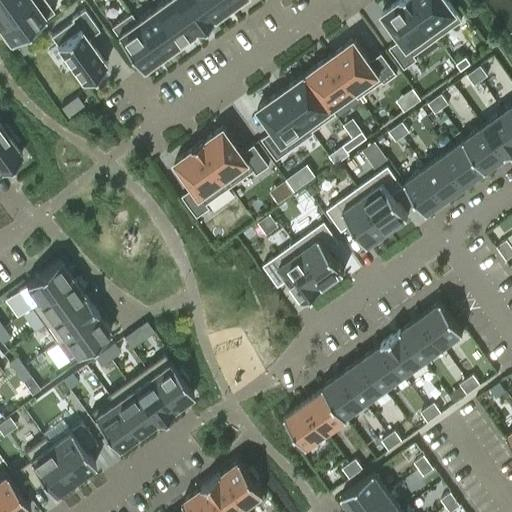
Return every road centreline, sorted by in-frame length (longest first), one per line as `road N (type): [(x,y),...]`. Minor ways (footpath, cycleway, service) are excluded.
road 1 (residential): [(511,193),(313,329),(270,372)]
road 2 (residential): [(329,0),(136,135)]
road 3 (residential): [(82,511),(198,419)]
